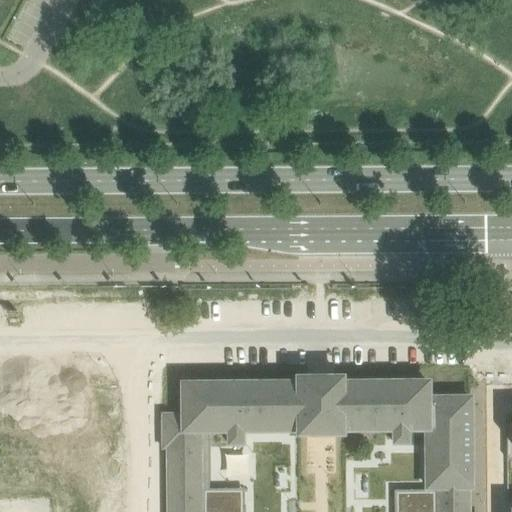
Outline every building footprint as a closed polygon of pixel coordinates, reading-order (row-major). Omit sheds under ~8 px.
[(92,0),(91,2),(88,7),(98,12),(99,9),(104,0),(92,0)] [(184,415),(163,416),(164,448),(168,448),(168,511),(244,511),(245,506),(234,506),(233,489),(210,489),(209,432),(228,431),(228,439),(229,438),(229,446),(244,445),(244,431),(246,431),(290,431),(300,431),(300,436),(311,436),(320,436),(332,436),(343,435),(343,431),(394,430),(394,444),(409,444),(409,430),(428,430),(428,490),(394,491),(394,511),(469,511),(469,488),(471,488),(471,399),(429,399),(429,383),(343,384),(343,379),(340,379),(339,379),(338,379),(337,379),(336,379),(335,379),(320,380),(307,380),(307,379),(306,379),(305,379),(304,379),(303,379),(302,379),(302,380),(299,380),(299,384),(184,385),(184,415)] [(16,417),(0,417),(0,462),(16,462),(16,417)] [(38,417),(16,417),(16,462),(38,462),(38,417)] [(60,417),(38,417),(38,462),(61,462),(60,417)] [(81,417),(60,417),(61,462),(81,462),(81,417)] [(103,417),(81,417),(81,462),(103,462),(103,417)] [(131,417),(103,417),(103,462),(132,462),(131,417)] [(113,492),(103,492),(103,506),(113,506),(113,492)] [(39,493),(31,493),(31,507),(39,507),(39,493)] [(47,493),(39,493),(39,507),(47,507),(47,493)] [(81,493),(73,493),(74,506),(82,506),(81,493)] [(90,493),(81,493),(82,506),(90,506),(90,493)]
